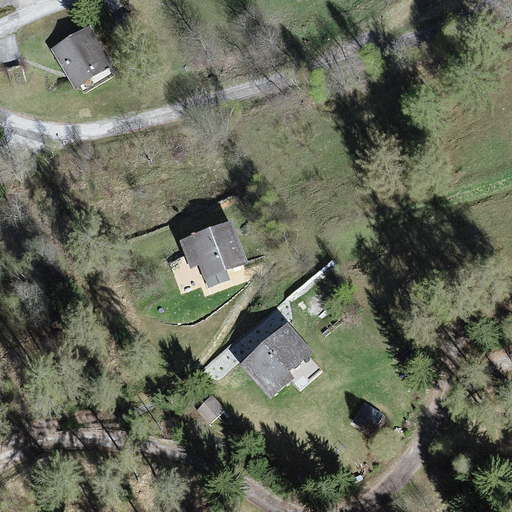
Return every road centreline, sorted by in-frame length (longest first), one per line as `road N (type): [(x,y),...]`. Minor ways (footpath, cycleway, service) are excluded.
road 1 (track): [(0,459),(52,439),(152,444),(293,511)]
road 2 (track): [(511,178),(288,255)]
road 3 (track): [(347,511),(391,482),(458,390),(511,359)]
